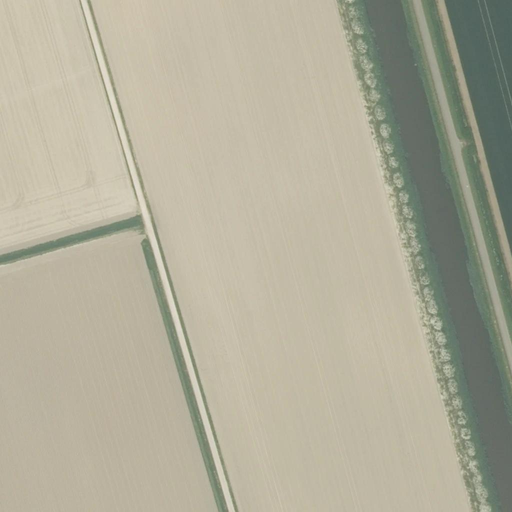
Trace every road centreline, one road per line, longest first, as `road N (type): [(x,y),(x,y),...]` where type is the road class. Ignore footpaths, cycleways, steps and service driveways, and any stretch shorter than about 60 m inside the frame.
road 1 (unclassified): [(511,367),(414,0)]
road 2 (track): [(139,196),(231,511)]
